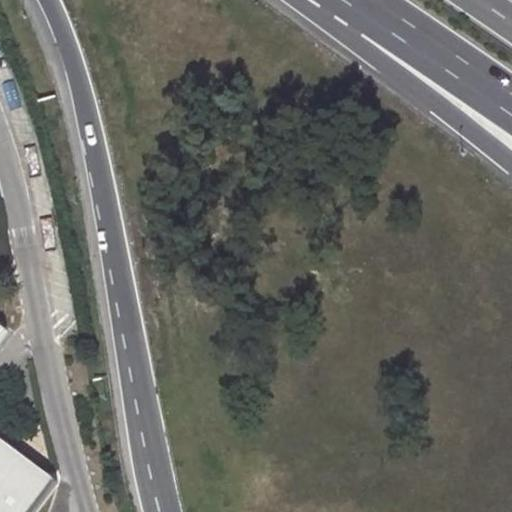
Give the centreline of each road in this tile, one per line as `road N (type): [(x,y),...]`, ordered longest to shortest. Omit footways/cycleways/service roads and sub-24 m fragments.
road 1 (motorway): [(46,0),(71,51),(93,145),(144,440)]
road 2 (motorway): [(323,0),(511,161)]
road 3 (motorway): [(358,0),(511,103)]
